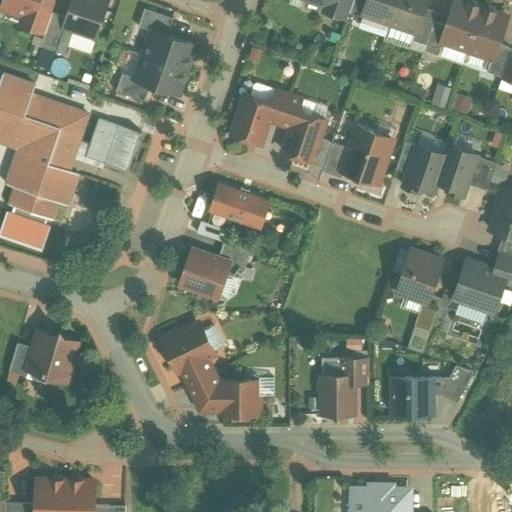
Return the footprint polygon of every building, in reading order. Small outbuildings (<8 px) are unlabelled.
[(3,0),(4,2),(17,7),(16,12),(28,16),(34,18),(39,0),(3,0)] [(39,0),(34,18),(28,16),(24,27),(45,34),(52,13),(56,0),(39,0)] [(109,0),(107,0),(73,0),(67,18),(64,26),(74,29),(96,37),(109,0)] [(354,0),(335,0),(332,8),(326,6),(324,11),(348,19),(348,18),(354,0)] [(354,0),(348,18),(361,23),(364,14),(363,14),(367,0),(354,0)] [(367,0),(363,14),(364,14),(390,23),(397,0),(367,0)] [(397,0),(390,23),(416,32),(417,32),(425,9),(427,0),(397,0)] [(476,6),(459,0),(456,0),(448,26),(442,42),(443,42),(468,51),(483,7),(476,4),(476,6)] [(483,7),(468,51),(492,59),(493,59),(499,44),(508,17),(489,10),(490,9),(483,7)] [(174,18),(145,9),(139,27),(152,31),(152,30),(168,35),(174,18)] [(437,13),(425,9),(417,32),(416,32),(413,40),(426,45),(434,22),(437,13)] [(67,18),(52,13),(45,34),(41,47),(65,55),(74,29),(64,26),(67,18)] [(426,45),(424,51),(439,56),(443,42),(442,42),(448,26),(434,22),(426,45)] [(168,35),(152,30),(152,31),(144,55),(187,70),(196,45),(168,35)] [(511,50),(511,48),(499,44),(493,59),(492,59),(488,72),(503,77),(511,54),(511,50)] [(511,54),(503,77),(502,79),(511,82),(511,54)] [(187,70),(144,55),(136,78),(135,79),(151,85),(179,94),(187,70)] [(136,78),(123,73),(116,92),(145,102),(151,85),(135,79),(136,78)] [(89,114),(33,95),(36,85),(3,74),(0,82),(0,141),(19,148),(7,185),(16,188),(10,205),(28,212),(27,213),(34,215),(35,214),(53,220),(59,203),(68,206),(79,174),(69,170),(75,153),(105,163),(105,164),(128,172),(142,132),(118,124),(118,125),(100,118),(91,145),(79,141),(89,114)] [(278,90),(257,83),(254,84),(251,95),(273,103),(278,90)] [(290,94),(278,90),(273,103),(275,104),(269,121),(280,125),(290,94)] [(251,95),(246,94),(233,134),(261,144),(269,121),(275,104),(273,103),(251,95)] [(303,99),(290,94),(280,125),(291,128),(297,111),(299,112),(303,99)] [(299,112),(297,111),(291,128),(284,151),(312,161),(326,121),(299,112)] [(376,133),(358,127),(350,149),(343,171),(344,172),(361,178),(363,182),(370,185),(375,182),(378,184),(392,144),(374,138),(376,133)] [(406,142),(396,169),(408,174),(418,146),(406,142)] [(350,149),(333,143),(323,172),(342,178),(344,172),(343,171),(350,149)] [(445,155),(418,145),(418,146),(408,174),(404,187),(419,192),(421,187),(434,192),(437,182),(446,155),(445,155)] [(477,155),(449,145),(445,155),(446,155),(437,182),(449,186),(448,191),(463,196),(467,184),(477,156),(477,155)] [(497,163),(477,156),(467,184),(488,191),(497,163)] [(250,191),(242,188),(240,192),(221,185),(212,210),(260,226),(269,201),(249,195),(250,191)] [(511,190),(502,187),(495,206),(498,207),(490,229),(504,234),(511,236),(511,190)] [(219,227),(202,221),(198,233),(215,239),(219,227)] [(228,230),(219,227),(215,239),(224,242),(228,230)] [(511,236),(504,234),(498,251),(500,252),(511,256),(511,236)] [(251,252),(224,242),(219,258),(230,262),(226,274),(242,279),(251,252)] [(219,258),(193,249),(181,285),(218,297),(226,274),(230,262),(219,258)] [(442,261),(412,251),(398,292),(423,301),(428,302),(430,295),(442,261)] [(511,256),(500,252),(494,270),(507,274),(505,278),(511,280),(511,256)] [(494,270),(468,261),(455,299),(494,312),(505,278),(507,274),(494,270)] [(442,299),(430,295),(428,302),(423,301),(414,327),(430,333),(442,299)] [(0,321),(14,326),(21,302),(2,296),(0,302),(0,321)] [(203,330),(192,326),(179,333),(177,329),(165,335),(167,339),(163,341),(171,358),(175,356),(182,370),(207,358),(215,354),(203,330)] [(54,335),(40,331),(34,348),(28,370),(29,370),(52,377),(55,381),(61,383),(67,382),(71,378),(72,372),(71,367),(78,343),(64,338),(60,332),(54,335)] [(34,348),(18,343),(9,372),(27,377),(29,370),(28,370),(34,348)] [(207,358),(182,370),(189,385),(214,372),(207,358)] [(342,358),(342,376),(322,376),(322,378),(319,381),(319,390),(322,393),(322,414),(354,414),(354,384),(354,358),(342,358)] [(370,358),(354,358),(354,384),(370,384),(370,358)] [(450,377),(441,394),(458,403),(474,371),(456,365),(450,377)] [(259,381),(224,381),(224,382),(219,382),(214,372),(189,385),(196,399),(201,396),(205,404),(223,404),(223,413),(258,413),(258,409),(262,409),(263,396),(258,395),(259,381)] [(450,377),(393,377),(393,414),(434,414),(434,394),(441,394),(450,377)] [(65,511),(67,480),(38,479),(38,504),(37,511),(65,511)] [(95,481),(67,480),(65,511),(94,511),(94,505),(95,481)] [(409,511),(410,490),(354,489),(353,511),(409,511)] [(37,511),(38,504),(6,503),(6,501),(5,501),(5,502),(4,511),(37,511)]
